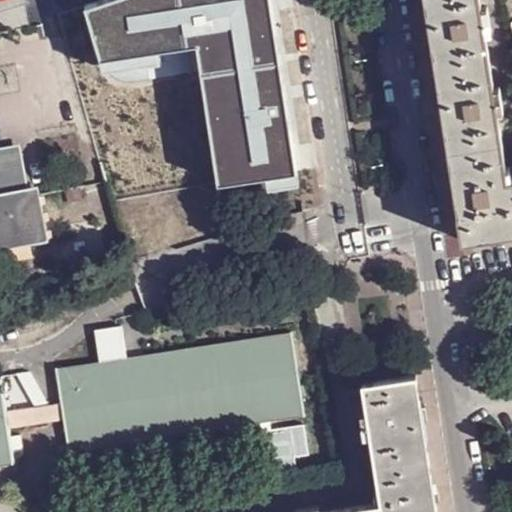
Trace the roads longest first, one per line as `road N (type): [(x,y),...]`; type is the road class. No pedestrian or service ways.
road 1 (residential): [(417,201),(467,511)]
road 2 (residential): [(312,0),(346,210),(417,201)]
road 3 (residential): [(417,201),(390,0)]
